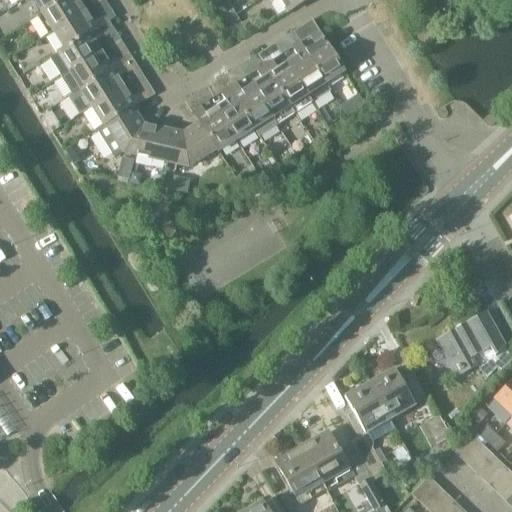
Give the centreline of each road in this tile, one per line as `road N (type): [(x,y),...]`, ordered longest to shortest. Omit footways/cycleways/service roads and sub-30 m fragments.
road 1 (tertiary): [(168,511),(460,199)]
road 2 (residential): [(327,0),(188,84),(167,79),(115,0)]
road 3 (residential): [(460,199),(340,0)]
